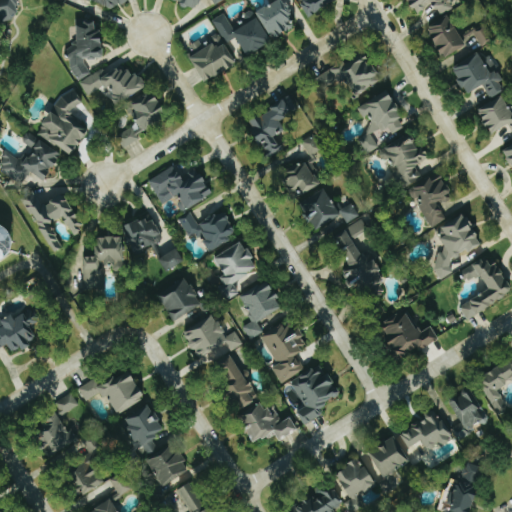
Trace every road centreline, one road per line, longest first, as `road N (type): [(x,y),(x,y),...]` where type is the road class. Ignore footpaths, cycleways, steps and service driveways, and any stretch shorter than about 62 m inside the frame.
road 1 (residential): [(382,401),(143,30)]
road 2 (residential): [(375,12),(103,187)]
road 3 (residential): [(240,489),(511,316)]
road 4 (residential): [(367,0),(511,231)]
road 5 (residential): [(131,333),(147,343),(254,511)]
road 6 (residential): [(0,408),(107,339),(131,333)]
